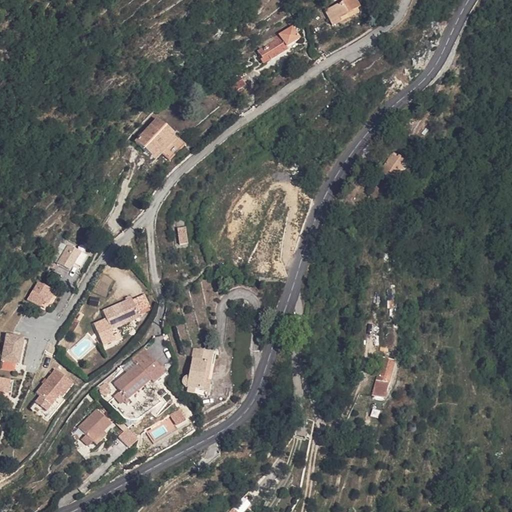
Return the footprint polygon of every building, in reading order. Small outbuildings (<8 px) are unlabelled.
[(335,21),(361,8),(357,0),(349,0),(329,10),(335,21)] [(286,46),(280,35),(247,54),(251,62),(259,58),(261,60),(286,46)] [(227,90),(239,84),(235,77),(223,83),(227,90)] [(147,156),(172,136),(159,120),(133,142),(147,156)] [(399,144),(385,159),(395,168),(410,150),(404,145),(403,147),(399,144)] [(180,229),(180,245),(188,245),(188,229),(180,229)] [(69,266),(74,255),(59,247),(51,266),(66,273),(69,266)] [(69,266),(76,269),(81,258),(74,255),(69,266)] [(39,306),(45,291),(31,285),(23,302),(38,309),(39,306)] [(39,306),(45,308),(51,294),(45,291),(39,306)] [(138,299),(127,305),(132,315),(144,309),(138,299)] [(134,320),(132,315),(127,305),(125,300),(98,313),(101,320),(87,327),(97,350),(110,344),(105,332),(134,320)] [(78,323),(72,320),(66,331),(71,334),(78,323)] [(17,340),(2,338),(1,360),(16,360),(17,340)] [(377,349),(377,357),(373,372),(384,372),(385,349),(377,349)] [(144,350),(133,360),(136,363),(143,371),(154,360),(144,350)] [(191,351),(185,379),(184,379),(183,379),(181,380),(180,381),(179,382),(179,383),(179,384),(180,386),(181,387),(182,388),(183,388),(184,388),(205,392),(207,384),(200,383),(203,364),(207,364),(209,354),(191,351)] [(154,360),(143,371),(150,377),(153,381),(164,371),(154,360)] [(150,377),(143,371),(136,363),(113,384),(120,393),(127,399),(150,377)] [(71,386),(54,373),(37,397),(42,400),(37,407),(47,414),(58,397),(62,400),(71,386)] [(103,384),(105,385),(106,385),(112,378),(110,375),(100,383),(102,384),(103,384)] [(0,398),(7,399),(8,384),(2,383),(0,398)] [(105,385),(103,384),(102,384),(100,385),(99,386),(98,386),(97,388),(97,389),(97,391),(97,392),(98,394),(100,395),(101,395),(103,395),(104,395),(106,394),(107,393),(107,392),(108,390),(108,389),(107,388),(107,386),(106,385),(105,385)] [(115,398),(121,404),(127,399),(120,393),(115,398)] [(370,416),(378,418),(380,410),(372,408),(370,416)] [(179,410),(170,415),(176,425),(185,420),(179,410)] [(97,412),(80,432),(88,438),(95,445),(111,424),(97,412)] [(116,428),(111,424),(95,445),(99,448),(116,428)] [(117,436),(129,448),(138,439),(127,427),(117,436)] [(82,445),(89,451),(95,445),(88,438),(82,445)]
